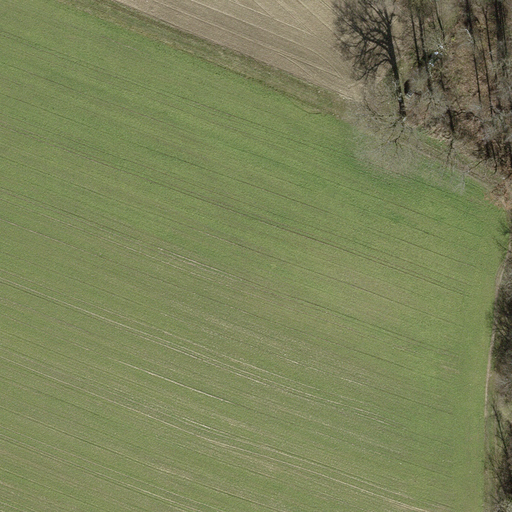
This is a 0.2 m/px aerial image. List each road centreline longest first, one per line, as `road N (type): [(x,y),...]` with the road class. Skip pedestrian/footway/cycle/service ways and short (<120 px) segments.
road 1 (track): [(453,0),(352,115),(511,186)]
road 2 (track): [(72,0),(352,115)]
road 3 (track): [(511,327),(483,511)]
